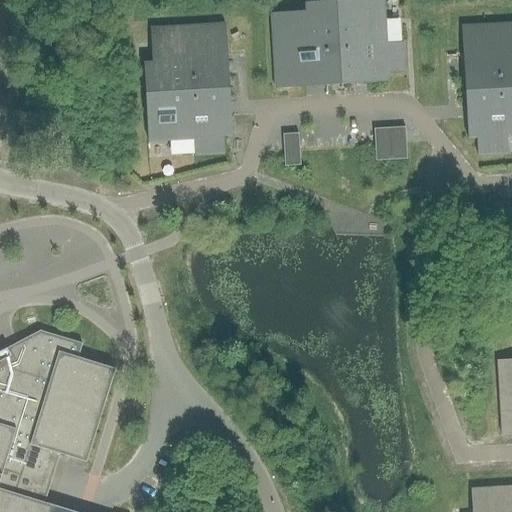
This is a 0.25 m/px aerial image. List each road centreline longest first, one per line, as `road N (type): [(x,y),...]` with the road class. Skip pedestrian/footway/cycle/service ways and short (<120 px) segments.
road 1 (residential): [(511,181),(477,185),(406,101),(266,109),(240,177),(173,191),(111,218)]
road 2 (residential): [(271,511),(253,466),(165,371),(144,271),(111,218)]
road 3 (residential): [(111,218),(0,169)]
